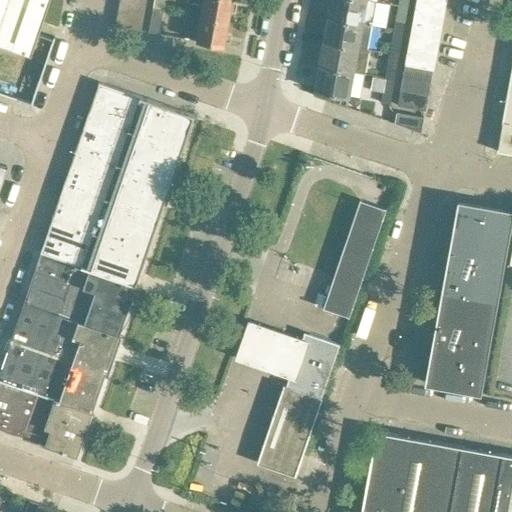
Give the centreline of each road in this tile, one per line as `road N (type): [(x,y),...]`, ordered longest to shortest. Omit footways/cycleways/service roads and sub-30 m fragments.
road 1 (residential): [(126,503),(221,249),(262,105)]
road 2 (residential): [(357,399),(439,165)]
road 3 (residential): [(262,105),(75,48)]
road 4 (residential): [(439,165),(262,105)]
road 5 (residential): [(439,165),(496,0)]
road 6 (unclassified): [(511,428),(357,399)]
road 7 (residential): [(0,277),(43,142)]
road 8 (residential): [(126,503),(0,460)]
